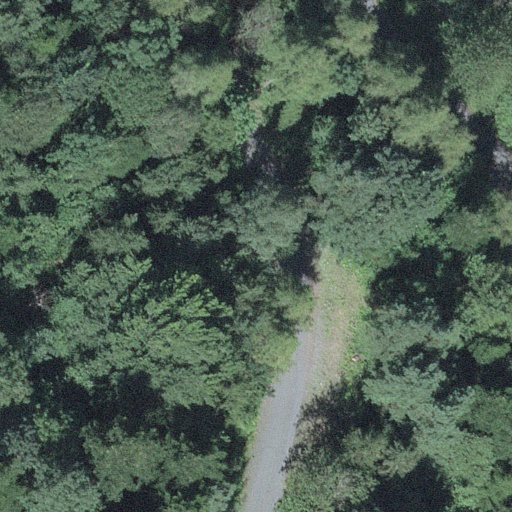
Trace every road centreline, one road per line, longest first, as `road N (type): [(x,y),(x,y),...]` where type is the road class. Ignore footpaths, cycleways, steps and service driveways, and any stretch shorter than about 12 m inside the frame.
road 1 (track): [(185,0),(292,226),(297,351),(263,511)]
road 2 (track): [(511,175),(370,0)]
